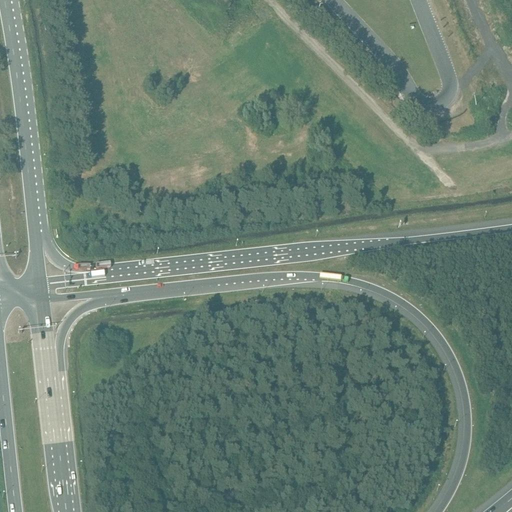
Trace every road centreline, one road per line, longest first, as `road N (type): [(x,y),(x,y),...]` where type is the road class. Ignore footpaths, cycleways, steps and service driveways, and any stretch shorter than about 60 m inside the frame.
road 1 (motorway): [(116,292),(315,275),(406,305),(435,333),(464,394),(467,439),(439,511)]
road 2 (motorway): [(511,230),(105,273)]
road 3 (primary): [(36,241),(4,0)]
road 4 (unclassified): [(413,145),(270,0)]
road 5 (trunk): [(0,368),(15,511)]
road 6 (motorway): [(52,391),(67,322),(116,292)]
road 7 (trunk): [(65,511),(52,391)]
